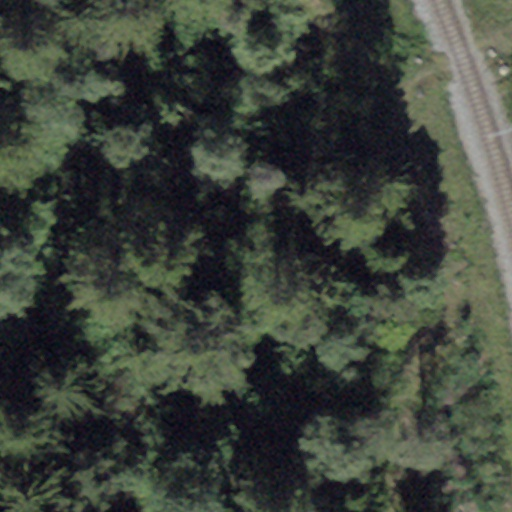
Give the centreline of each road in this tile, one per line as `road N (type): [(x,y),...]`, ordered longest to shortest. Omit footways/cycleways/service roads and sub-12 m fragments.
road 1 (track): [(430,511),(494,356),(497,239),(411,0)]
road 2 (track): [(0,361),(124,511)]
